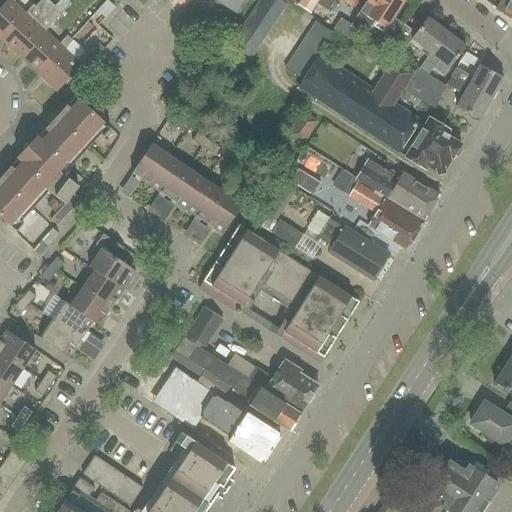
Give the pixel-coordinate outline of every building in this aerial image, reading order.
[(8,0),(0,9),(0,39),(3,42),(28,15),(26,14),(14,3),(16,0),(8,0)] [(3,42),(21,58),(45,32),(45,31),(71,3),(67,0),(60,0),(55,6),(48,0),(41,0),(36,7),(34,5),(26,14),(28,15),(3,42)] [(191,0),(186,8),(226,34),(248,0),(191,0)] [(278,0),(260,0),(218,64),(239,78),(287,5),(278,0)] [(343,0),(353,6),(356,0),(301,0),(298,5),(312,14),(318,4),(329,11),(336,0),(343,0)] [(388,50),(404,24),(392,17),(403,0),(367,0),(351,26),(359,31),(365,35),(366,36),(376,21),(385,28),(376,42),(388,50)] [(511,0),(502,0),(497,10),(511,19),(511,0)] [(416,34),(404,24),(388,50),(398,57),(413,38),(432,53),(448,33),(430,19),(429,17),(416,34)] [(365,35),(359,31),(351,26),(341,19),(335,29),(358,44),(365,35)] [(428,74),(419,69),(418,68),(415,74),(395,60),(375,91),(321,55),(334,34),(316,22),(286,69),(303,80),(298,87),(399,153),(420,120),(395,104),(405,89),(435,108),(441,99),(439,98),(446,85),(428,74)] [(45,32),(21,58),(39,75),(63,48),(65,50),(73,41),(67,36),(59,45),(45,32)] [(448,33),(432,53),(419,69),(428,74),(439,59),(450,68),(466,46),(465,46),(448,33)] [(98,45),(91,52),(96,57),(104,50),(98,45)] [(63,48),(39,75),(57,91),(81,65),(83,67),(91,57),(85,52),(77,61),(65,50),(63,48)] [(467,54),(462,60),(475,67),(479,60),(467,54)] [(450,80),(491,103),(505,78),(481,65),(474,78),(457,68),(450,80)] [(491,103),(450,80),(448,84),(465,94),(458,106),(481,120),(491,103)] [(103,138),(111,129),(75,97),(38,138),(37,137),(33,141),(18,158),(19,159),(0,179),(0,216),(17,232),(24,224),(29,229),(40,216),(32,210),(48,192),(65,204),(51,220),(58,226),(81,200),(73,194),(79,187),(63,176),(70,168),(101,135),(103,138)] [(304,115),(288,137),(301,147),(317,124),(304,115)] [(167,123),(181,132),(186,125),(171,116),(167,123)] [(459,157),(463,151),(461,147),(462,145),(441,132),(444,126),(430,118),(406,157),(427,170),(429,167),(437,172),(438,175),(445,173),(445,171),(452,160),(453,159),(455,157),(459,157)] [(193,140),(203,147),(208,140),(198,133),(193,140)] [(208,140),(203,147),(212,153),(217,146),(208,140)] [(132,173),(151,186),(170,157),(152,145),(132,173)] [(239,170),(244,163),(235,156),(230,164),(239,170)] [(151,186),(169,198),(188,169),(170,157),(151,186)] [(377,190),(387,197),(385,199),(425,222),(441,196),(403,174),(396,186),(390,182),(394,175),(368,159),(357,178),(344,170),(343,173),(354,181),(375,193),(377,190)] [(254,169),(244,163),(239,170),(249,177),(254,169)] [(186,210),(206,181),(188,169),(169,198),(186,210)] [(321,183),(299,170),(291,183),(314,196),(321,183)] [(354,181),(343,173),(334,187),(366,207),(375,193),(354,181)] [(224,193),(206,181),(186,210),(204,222),(224,193)] [(242,206),(224,193),(204,222),(223,234),(242,206)] [(53,199),(49,205),(56,211),(60,206),(53,199)] [(425,222),(385,199),(369,226),(408,250),(425,222)] [(345,226),(345,227),(318,210),(308,227),(320,234),(319,236),(333,245),(329,253),(373,280),(389,254),(345,226)] [(272,233),(295,248),(303,236),(280,221),(272,233)] [(321,363),(359,302),(239,226),(199,289),(239,314),(241,312),(252,320),(256,314),(249,310),(260,292),(290,311),(279,329),(272,324),(268,330),(321,363)] [(41,256),(60,235),(53,229),(34,251),(41,256)] [(95,271),(124,290),(136,271),(116,258),(124,248),(103,234),(96,246),(102,250),(89,268),(94,271),(95,271)] [(57,258),(50,267),(56,273),(64,264),(57,258)] [(56,273),(50,267),(42,275),(49,281),(56,273)] [(94,271),(83,288),(111,308),(124,290),(95,271),(94,271)] [(83,288),(71,306),(93,322),(99,326),(111,308),(83,288)] [(29,291),(21,299),(28,305),(36,296),(29,291)] [(21,313),(28,305),(21,299),(14,308),(21,313)] [(53,320),(81,340),(93,322),(71,306),(65,302),(53,320)] [(170,358),(187,369),(192,363),(230,387),(246,397),(249,392),(253,394),(247,404),(291,432),(295,425),(291,422),(293,418),(298,421),(303,414),(302,413),(250,380),(204,351),(224,319),(204,306),(184,337),(170,358)] [(81,340),(53,320),(40,338),(69,358),(81,340)] [(7,331),(0,341),(0,352),(23,368),(36,350),(7,331)] [(0,352),(0,378),(11,386),(23,368),(0,352)] [(511,353),(493,383),(511,394),(511,353)] [(257,368),(250,380),(302,413),(311,399),(307,397),(311,391),(315,394),(320,386),(299,374),(301,371),(285,361),(274,379),(257,368)] [(42,381),(50,386),(56,377),(49,372),(42,381)] [(0,403),(11,386),(0,378),(0,403)] [(43,396),(50,386),(42,381),(36,391),(43,396)] [(263,464),(281,435),(247,413),(246,415),(198,384),(184,405),(233,437),(229,443),(263,464)] [(470,424),(486,434),(483,438),(502,449),(507,441),(511,443),(511,403),(509,402),(502,414),(483,403),(470,424)] [(25,407),(18,417),(26,422),(32,412),(25,407)] [(26,422),(18,417),(12,426),(20,432),(26,422)] [(229,478),(235,469),(181,433),(175,442),(180,445),(135,511),(129,511),(130,511),(101,493),(96,501),(89,497),(95,488),(80,478),(57,511),(205,511),(217,496),(222,499),(234,481),(229,478)] [(11,453),(5,460),(21,471),(26,463),(11,453)] [(83,474),(131,506),(143,488),(95,456),(83,474)] [(16,479),(21,471),(5,460),(0,468),(16,479)] [(448,511),(481,511),(497,486),(472,470),(469,475),(448,462),(429,493),(445,502),(441,508),(448,511)]
